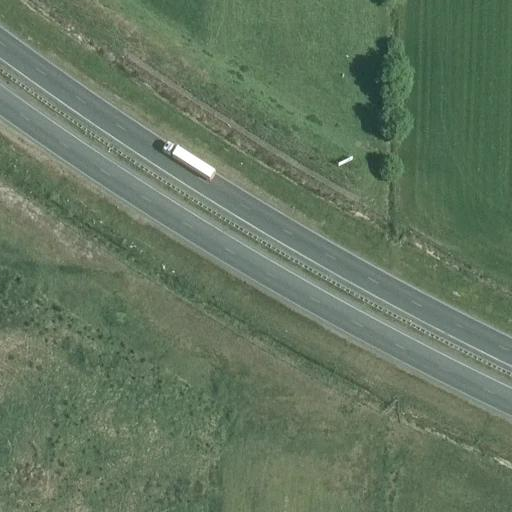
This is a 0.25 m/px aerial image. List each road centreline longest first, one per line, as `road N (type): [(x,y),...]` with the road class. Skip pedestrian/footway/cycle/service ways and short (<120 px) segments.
road 1 (trunk): [(511,353),(285,231),(0,42)]
road 2 (trunk): [(0,99),(268,275),(511,402)]
